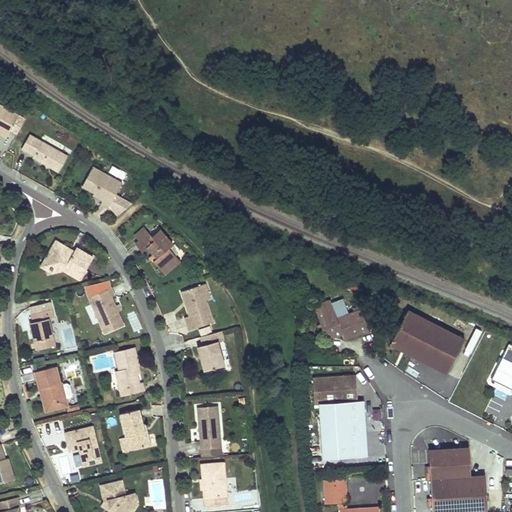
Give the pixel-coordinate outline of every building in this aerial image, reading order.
[(26,119),(0,104),(0,130),(0,131),(0,130),(0,134),(6,138),(10,131),(12,128),(19,132),(26,119)] [(68,156),(30,135),(22,149),(34,156),(33,158),(46,165),(49,164),(50,167),(59,172),(68,156)] [(122,183),(93,167),(82,187),(94,193),(104,199),(102,201),(102,202),(109,206),(116,195),(122,183)] [(118,216),(122,213),(116,210),(122,199),(116,195),(109,206),(118,216)] [(122,213),(132,204),(122,199),(116,210),(122,213)] [(148,233),(144,228),(134,236),(139,241),(148,233)] [(155,240),(147,248),(153,254),(157,259),(169,248),(173,245),(160,230),(152,237),(155,240)] [(155,240),(152,237),(148,233),(139,241),(135,244),(142,252),(147,248),(155,240)] [(71,250),(56,241),(50,250),(51,254),(48,259),(52,273),(63,270),(80,280),(93,257),(76,248),(74,251),(73,253),(70,251),(71,250)] [(169,248),(157,259),(153,262),(165,274),(180,261),(169,248)] [(52,273),(48,259),(51,254),(50,250),(40,267),(52,273)] [(210,298),(205,284),(201,285),(206,299),(210,298)] [(206,299),(201,285),(181,292),(184,302),(187,301),(187,304),(185,305),(189,317),(184,318),(189,331),(214,322),(206,299)] [(115,306),(111,297),(114,296),(110,288),(88,297),(104,334),(124,326),(118,312),(115,306)] [(342,299),(331,303),(337,319),(348,315),(342,299)] [(344,340),(356,336),(368,332),(361,311),(348,315),(337,319),(331,303),(330,301),(313,306),(325,340),(342,334),(344,340)] [(53,337),(48,319),(54,318),(52,309),(31,315),(33,322),(30,323),(33,335),(35,334),(36,338),(34,339),(36,350),(55,345),(53,337)] [(408,312),(393,342),(415,354),(414,357),(447,374),(464,340),(408,312)] [(224,340),(221,331),(200,337),(202,345),(197,347),(199,355),(202,355),(203,360),(201,361),(204,371),(225,365),(218,342),(224,340)] [(415,354),(393,342),(391,346),(414,357),(415,354)] [(511,391),(511,346),(508,344),(489,380),(511,391)] [(139,366),(135,347),(114,352),(118,371),(115,371),(121,397),(145,391),(143,383),(140,383),(137,373),(135,367),(139,366)] [(62,385),(61,382),(61,383),(56,366),(35,372),(39,389),(44,388),(49,406),(67,401),(66,399),(71,398),(73,395),(70,385),(67,383),(62,385)] [(355,401),(354,389),(353,376),(314,379),(315,404),(320,404),(355,401)] [(354,389),(355,401),(363,401),(370,401),(353,376),(354,389)] [(49,406),(44,388),(39,389),(46,412),(68,406),(67,401),(49,406)] [(355,401),(320,404),(323,460),(367,457),(363,401),(355,401)] [(221,439),(218,406),(197,408),(199,429),(202,429),(202,432),(199,433),(201,450),(202,456),(216,455),(214,440),(221,439)] [(151,446),(148,434),(145,434),(145,433),(143,424),(139,410),(120,414),(129,451),(151,446)] [(102,462),(93,426),(65,433),(69,452),(79,449),(82,448),(83,453),(80,453),(84,467),(102,462)] [(0,483),(14,479),(9,463),(6,464),(5,459),(0,444),(0,483)] [(428,451),(429,459),(429,467),(430,480),(431,500),(431,505),(431,511),(487,511),(485,477),(470,478),(469,454),(463,449),(428,451)] [(224,463),(201,465),(205,506),(227,504),(224,463)] [(344,479),(334,479),(324,480),(325,504),(339,503),(339,511),(378,511),(378,509),(356,510),(355,511),(349,511),(349,510),(346,510),(344,479)] [(135,493),(126,495),(122,480),(100,486),(104,501),(107,501),(109,511),(129,511),(130,511),(133,511),(137,504),(135,493)] [(0,501),(0,511),(19,511),(18,508),(20,508),(17,497),(0,501)] [(109,511),(107,501),(104,501),(101,506),(109,511)]
